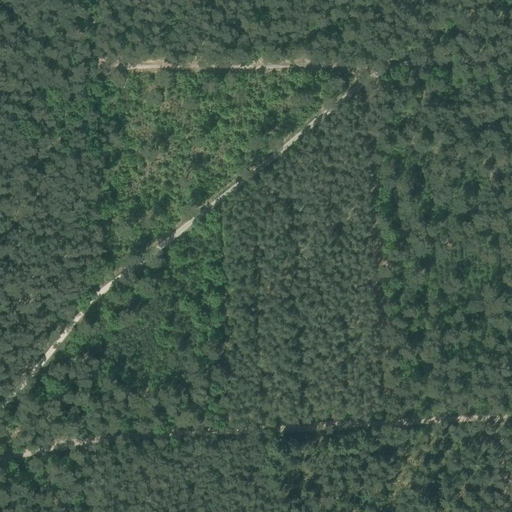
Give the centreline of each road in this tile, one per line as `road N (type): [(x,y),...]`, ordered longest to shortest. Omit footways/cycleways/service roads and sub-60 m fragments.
road 1 (track): [(0,396),(99,291),(370,78)]
road 2 (track): [(370,78),(387,423)]
road 3 (track): [(87,440),(387,423)]
road 4 (track): [(93,0),(96,69),(307,66)]
road 5 (track): [(99,291),(96,69)]
road 6 (track): [(379,67),(511,60)]
